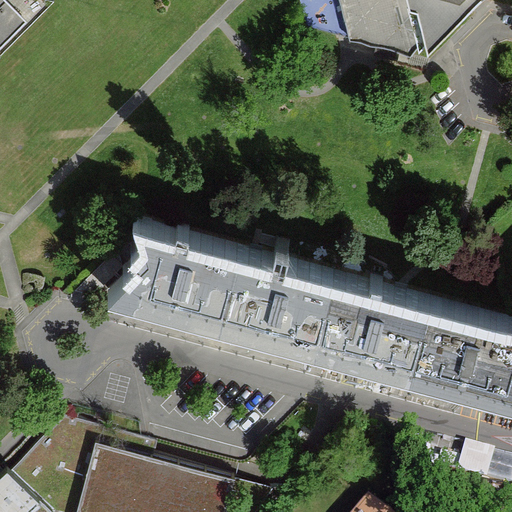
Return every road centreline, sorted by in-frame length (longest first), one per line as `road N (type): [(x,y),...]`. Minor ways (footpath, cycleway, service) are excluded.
road 1 (residential): [(101,338),(511,442)]
road 2 (residential): [(511,23),(483,30),(467,58),(477,86),(511,98)]
